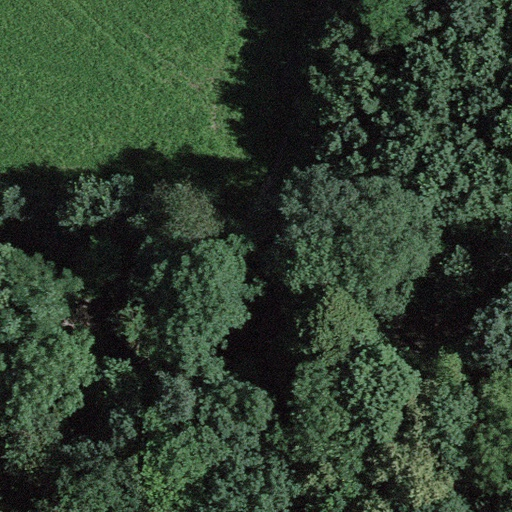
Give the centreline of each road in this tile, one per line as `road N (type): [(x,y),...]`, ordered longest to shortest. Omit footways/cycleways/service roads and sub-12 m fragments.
road 1 (track): [(0,291),(511,365)]
road 2 (track): [(259,329),(275,207),(326,0)]
